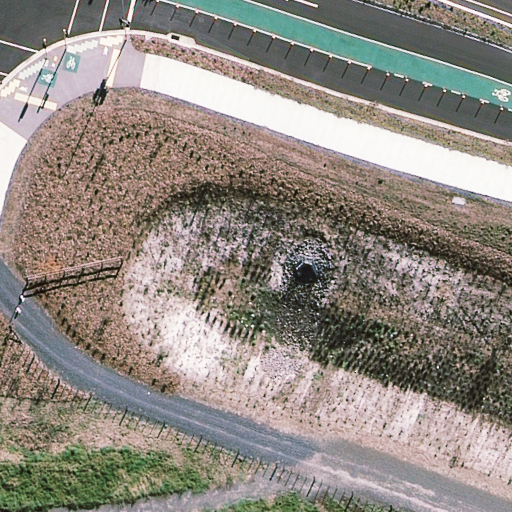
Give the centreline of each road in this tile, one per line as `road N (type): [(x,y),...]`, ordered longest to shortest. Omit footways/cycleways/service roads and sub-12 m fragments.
road 1 (track): [(0,283),(52,337),(136,389),(450,511)]
road 2 (secondary): [(511,99),(199,0)]
